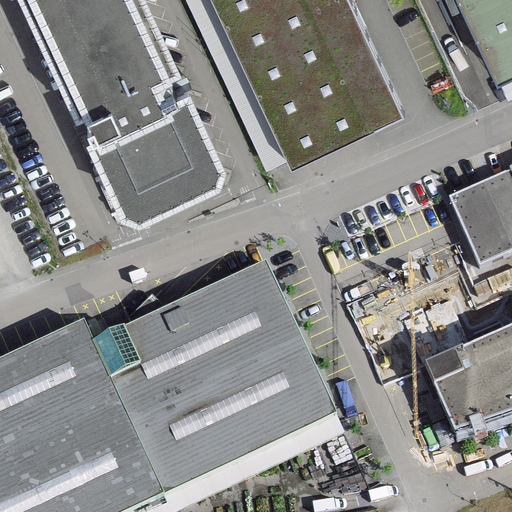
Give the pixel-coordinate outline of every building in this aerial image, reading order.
[(25,0),(36,22),(84,0),(25,0)] [(142,0),(84,0),(36,22),(77,109),(85,106),(87,109),(85,110),(89,119),(85,121),(90,131),(96,129),(98,132),(90,135),(123,207),(137,212),(144,209),(214,176),(219,162),(185,91),(176,95),(164,69),(173,65),(142,0)] [(352,0),(216,0),(291,163),(404,112),(352,0)] [(511,0),(462,0),(498,73),(511,66),(511,0)] [(511,331),(468,351),(423,371),(453,438),(504,422),(511,418),(511,171),(487,182),(511,238),(511,331)] [(0,511),(135,511),(335,420),(264,267),(164,314),(150,299),(126,322),(130,329),(109,339),(91,348),(82,327),(0,365),(0,511)]
